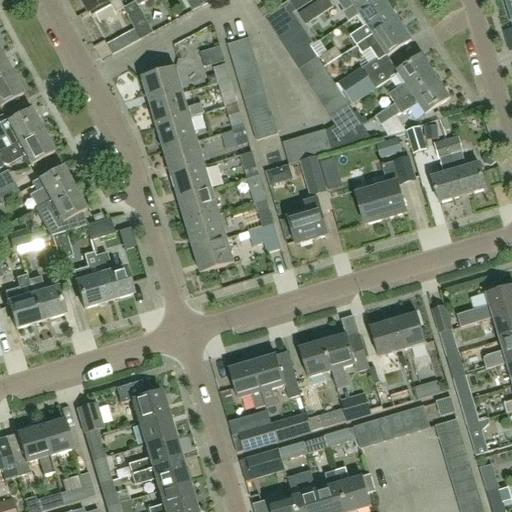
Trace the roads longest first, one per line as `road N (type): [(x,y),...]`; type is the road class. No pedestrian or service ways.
road 1 (residential): [(184,335),(129,154),(48,0)]
road 2 (residential): [(184,335),(511,237)]
road 3 (residential): [(0,390),(184,335)]
road 4 (residential): [(238,511),(184,335)]
road 5 (residential): [(511,141),(469,0)]
